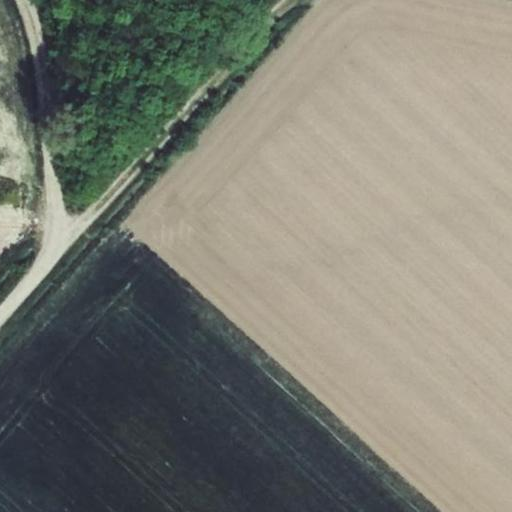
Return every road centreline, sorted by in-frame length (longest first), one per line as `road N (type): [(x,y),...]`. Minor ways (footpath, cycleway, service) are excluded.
road 1 (track): [(51,243),(116,189),(290,0)]
road 2 (track): [(26,0),(49,106),(54,215),(41,269),(0,319)]
